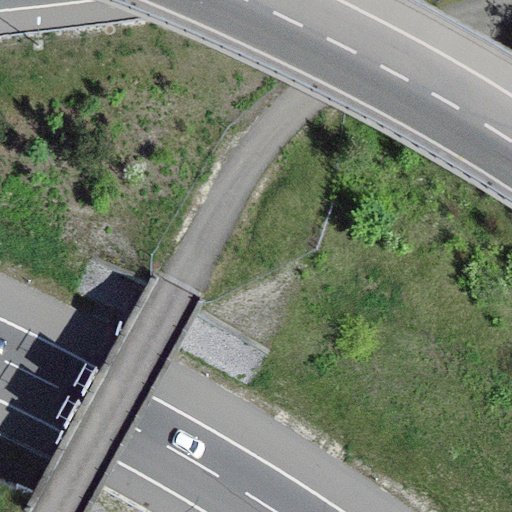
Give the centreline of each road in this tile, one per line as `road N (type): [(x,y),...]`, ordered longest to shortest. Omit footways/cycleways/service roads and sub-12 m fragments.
road 1 (track): [(52,511),(272,119),(355,59),(511,1)]
road 2 (motorway): [(0,358),(276,511)]
road 3 (motorway): [(511,142),(245,0)]
